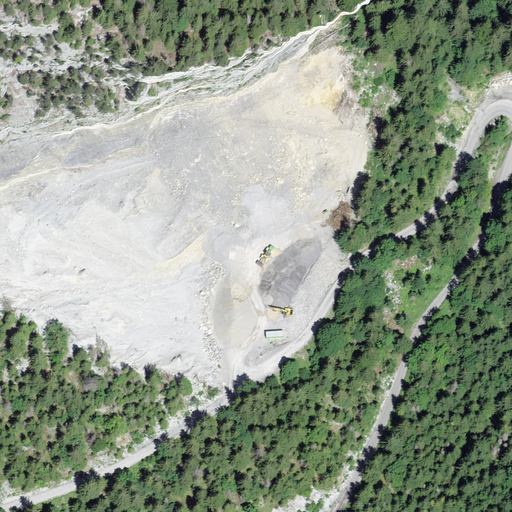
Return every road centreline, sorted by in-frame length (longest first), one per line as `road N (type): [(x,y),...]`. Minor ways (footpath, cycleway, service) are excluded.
road 1 (track): [(511,109),(491,108),(478,124),(445,195),(421,224),(351,262),(313,322),(156,449),(1,511)]
road 2 (track): [(334,511),(418,325),(468,263),(511,155)]
